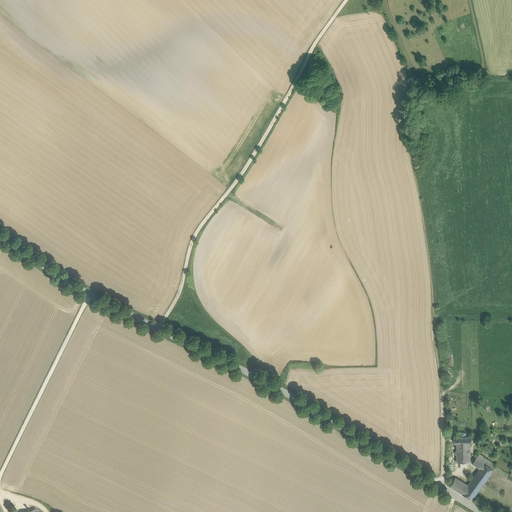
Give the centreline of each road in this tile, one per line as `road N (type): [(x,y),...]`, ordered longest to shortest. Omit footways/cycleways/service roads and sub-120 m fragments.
road 1 (secondary): [(480,511),(278,388),(89,295)]
road 2 (track): [(346,0),(262,142),(196,229),(174,304),(156,330)]
road 3 (unclassified): [(0,476),(89,295)]
road 4 (track): [(442,477),(436,317)]
